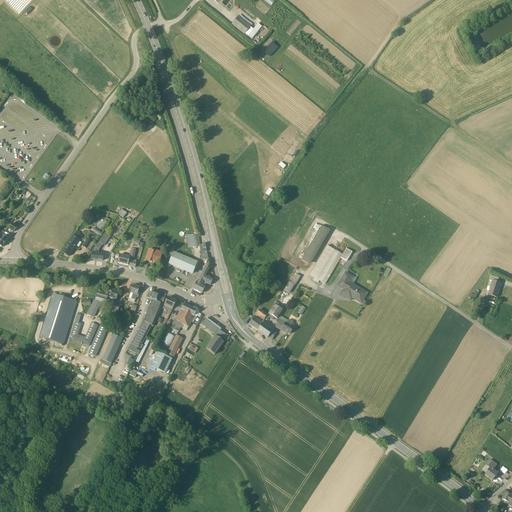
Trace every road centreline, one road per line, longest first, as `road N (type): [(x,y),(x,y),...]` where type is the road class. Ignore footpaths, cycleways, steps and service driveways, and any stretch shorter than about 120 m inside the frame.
road 1 (primary): [(480,508),(250,337)]
road 2 (residential): [(15,261),(21,228),(132,72),(134,39),(148,26)]
road 3 (secondary): [(207,301),(127,274),(15,261)]
road 4 (primary): [(203,191),(148,26)]
road 5 (track): [(360,246),(451,125)]
road 6 (track): [(157,409),(243,468),(260,511)]
